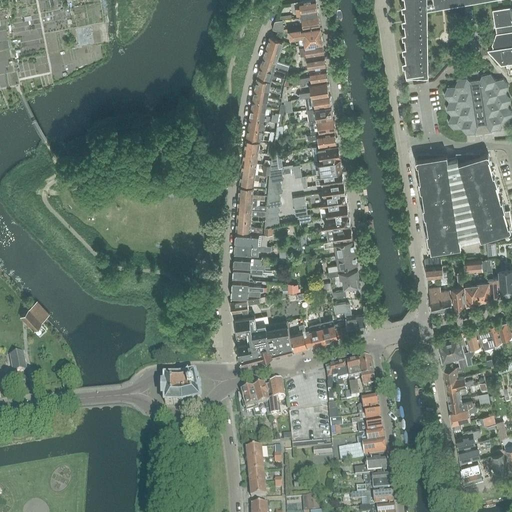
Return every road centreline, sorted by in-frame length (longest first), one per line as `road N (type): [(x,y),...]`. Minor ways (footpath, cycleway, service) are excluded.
road 1 (residential): [(230,379),(232,191),(254,68),(274,3),(284,0)]
road 2 (residential): [(375,339),(326,0)]
road 3 (residential): [(511,485),(456,501),(428,327)]
road 4 (residential): [(428,327),(402,142)]
road 5 (residential): [(401,511),(375,339)]
road 6 (tertiary): [(230,379),(375,339)]
road 7 (residential): [(402,142),(379,0)]
road 8 (tertiary): [(0,411),(137,394)]
road 9 (residential): [(235,511),(222,410),(230,379)]
